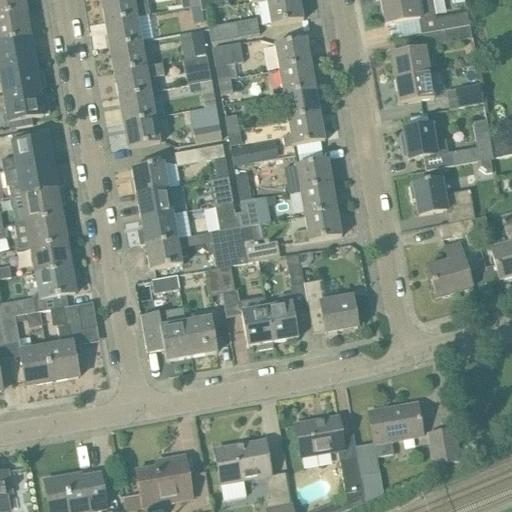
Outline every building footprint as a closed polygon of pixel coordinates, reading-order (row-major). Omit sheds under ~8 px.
[(0,0),(0,17),(25,13),(22,0),(0,0)] [(99,0),(100,0),(105,24),(137,18),(148,16),(150,16),(147,3),(146,0),(99,0)] [(180,0),(182,11),(190,10),(191,9),(192,12),(203,10),(200,0),(180,0)] [(200,0),(203,10),(213,9),(221,7),(219,0),(200,0)] [(302,20),(298,0),(275,0),(266,2),(271,28),(303,22),(303,20),(302,20)] [(432,0),(394,0),(380,2),(385,28),(418,22),(421,36),(446,32),(469,28),(467,14),(435,20),(432,0)] [(190,10),(193,26),(205,24),(203,10),(192,12),(191,9),(190,10)] [(0,44),(29,39),(25,13),(0,17),(0,44)] [(137,18),(105,24),(109,49),(142,43),(137,18)] [(259,36),(256,20),(210,28),(212,44),(259,36)] [(469,28),(446,32),(448,45),(471,41),(469,28)] [(196,60),(206,58),(202,34),(180,38),(184,62),(196,60)] [(0,71),(8,70),(34,65),(29,39),(0,44),(0,71)] [(274,47),(278,72),(311,67),(306,43),(307,43),(306,41),(274,47)] [(142,43),(109,49),(114,75),(162,66),(146,68),(142,43)] [(240,45),(212,50),(218,83),(230,81),(237,80),(235,66),(243,64),(240,45)] [(424,49),(390,56),(394,81),(429,75),(424,49)] [(209,74),(206,58),(196,60),(198,75),(209,74)] [(8,70),(0,71),(0,81),(1,81),(4,97),(4,98),(39,92),(39,91),(44,90),(41,71),(35,72),(34,65),(8,70)] [(114,75),(118,100),(151,94),(149,80),(164,77),(162,66),(114,75)] [(311,67),(278,72),(283,98),(315,92),(311,67)] [(460,71),(450,72),(452,80),(461,78),(460,71)] [(429,75),(394,81),(399,106),(433,100),(429,75)] [(230,81),(218,83),(220,97),(232,95),(230,81)] [(480,87),(455,91),(458,110),(460,109),(483,106),(481,93),(480,87)] [(0,98),(0,110),(6,109),(9,124),(15,123),(16,130),(32,127),(31,120),(43,118),(49,117),(46,99),(40,100),(39,92),(4,98),(4,97),(0,98)] [(319,117),(315,92),(283,98),(286,115),(281,116),(282,124),(288,123),(319,117)] [(151,94),(118,100),(123,125),(156,119),(151,94)] [(205,111),(215,110),(212,94),(202,96),(205,111)] [(218,125),(215,110),(205,111),(208,127),(218,125)] [(319,117),(288,123),(291,137),(283,138),(285,150),(324,143),(324,141),(319,117)] [(156,119),(123,125),(127,149),(127,151),(160,145),(156,119)] [(228,134),(237,132),(235,119),(226,120),(228,134)] [(494,160),(490,138),(487,123),(472,126),(476,150),(447,155),(445,142),(433,144),(430,128),(403,132),(408,162),(423,159),(425,172),(477,164),(477,165),(490,163),(489,161),(493,161),(493,160),(494,160)] [(221,142),(219,130),(194,134),(196,147),(221,142)] [(15,160),(1,162),(3,175),(17,172),(52,166),(47,139),(37,141),(35,132),(12,136),(13,145),(12,145),(15,160)] [(237,132),(228,134),(231,148),(240,147),(237,132)] [(490,138),(494,160),(511,156),(511,151),(509,135),(490,138)] [(278,160),(275,144),(231,151),(234,168),(278,160)] [(198,165),(213,162),(217,182),(228,181),(222,147),(196,152),(198,165)] [(300,193),(332,187),(328,163),(328,162),(295,167),(300,193)] [(136,197),(169,191),(165,164),(131,171),(131,172),(132,172),(136,197)] [(20,185),(8,187),(10,199),(22,197),(22,198),(47,194),(57,192),(52,166),(17,172),(20,185)] [(248,192),(246,178),(236,180),(239,193),(248,192)] [(210,184),(215,208),(232,205),(228,181),(210,184)] [(415,202),(418,218),(445,213),(448,226),(472,222),(472,221),(474,220),(469,192),(444,197),(441,181),(413,186),(413,189),(410,190),(412,202),(415,202)] [(304,219),(336,213),(332,187),(300,193),(304,219)] [(57,192),(47,194),(22,198),(26,224),(61,218),(59,207),(65,206),(63,191),(57,192)] [(174,215),(169,191),(136,197),(141,222),(174,215)] [(239,216),(241,230),(251,228),(258,226),(254,201),(241,203),(243,215),(239,216)] [(231,232),(241,230),(239,216),(234,216),(232,205),(215,208),(219,233),(230,231),(231,232)] [(341,237),(336,213),(304,219),(306,232),(291,234),(294,247),(341,239),(341,237)] [(140,248),(145,247),(179,241),(174,215),(141,222),(143,232),(137,234),(140,248)] [(495,266),(486,269),(489,282),(498,279),(499,282),(511,278),(511,216),(502,219),(510,246),(490,252),(495,266)] [(61,218),(26,224),(31,250),(41,249),(66,244),(61,218)] [(472,222),(448,226),(436,228),(440,242),(465,238),(468,247),(477,245),(472,222)] [(251,228),(241,230),(247,265),(248,266),(280,260),(277,244),(255,248),(251,228)] [(222,253),(212,254),(215,271),(247,265),(241,230),(231,232),(230,231),(219,233),(222,253)] [(183,266),(179,241),(145,247),(150,271),(149,271),(149,273),(183,266)] [(41,249),(31,250),(36,276),(70,270),(66,244),(41,249)] [(471,290),(458,244),(444,248),(448,263),(428,269),(436,300),(471,290)] [(298,257),(285,259),(290,288),(304,285),(298,257)] [(0,282),(7,281),(10,280),(8,269),(0,270),(0,282)] [(217,271),(221,297),(234,295),(230,269),(217,271)] [(30,301),(21,303),(23,317),(63,310),(68,309),(66,297),(75,296),(70,270),(36,276),(39,292),(30,301)] [(221,297),(217,271),(204,274),(209,299),(221,297)] [(176,278),(151,283),(153,296),(179,291),(176,278)] [(304,285),(307,306),(309,315),(321,313),(325,335),(357,330),(352,299),(326,304),(322,282),(304,285)] [(272,345),(298,340),(290,295),(278,297),(279,308),(266,310),(265,299),(264,299),(272,345)] [(264,299),(239,304),(241,314),(244,330),(247,349),(256,348),(257,353),(273,350),(272,345),(264,299)] [(68,309),(63,310),(66,326),(57,328),(60,347),(46,349),(52,384),(79,379),(72,345),(70,334),(96,330),(92,305),(68,309)] [(157,315),(140,318),(147,355),(164,352),(166,364),(191,359),(185,324),(160,329),(157,315)] [(26,317),(1,321),(5,345),(19,343),(16,324),(27,322),(26,317)] [(185,324),(191,359),(217,355),(211,320),(185,324)] [(52,384),(46,349),(19,354),(25,389),(52,384)] [(356,460),(359,476),(359,478),(375,475),(372,460),(393,456),(391,443),(422,437),(417,406),(399,409),(400,412),(370,417),(369,414),(368,414),(374,445),(354,448),(356,460)] [(343,451),(338,420),(295,427),(300,459),(343,451)] [(434,470),(439,469),(460,465),(454,432),(433,435),(428,436),(434,467),(434,470)] [(270,478),(264,443),(214,452),(220,487),(223,501),(245,497),(242,483),(264,479),(270,478)] [(124,511),(138,511),(143,511),(192,502),(184,458),(164,461),(165,467),(136,472),(140,496),(122,499),(124,511)] [(359,478),(359,476),(356,460),(338,464),(344,495),(345,495),(362,492),(360,480),(359,478)] [(0,475),(7,474),(7,473),(0,474),(0,511),(8,511),(4,492),(2,492),(0,480),(0,475)] [(103,511),(106,511),(100,477),(66,483),(65,479),(44,483),(48,502),(49,511),(103,511)]
